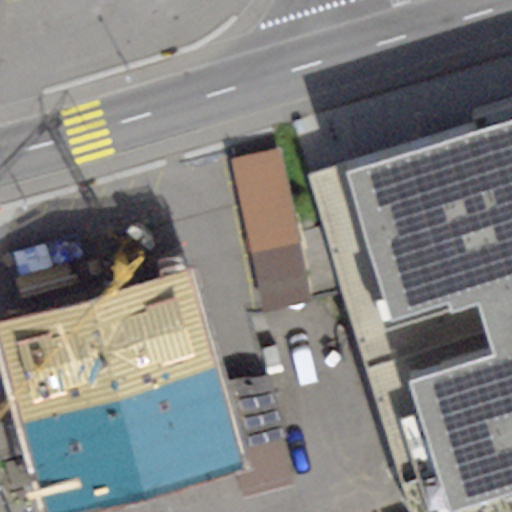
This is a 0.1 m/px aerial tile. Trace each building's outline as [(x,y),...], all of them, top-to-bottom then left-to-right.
[(355,147),(348,105),(306,113),(313,154),(355,147)] [(511,487),(511,130),(351,181),(454,506),(511,487)] [(251,300),(304,296),(291,140),(238,144),(251,300)] [(243,467),(191,274),(91,300),(143,493),(243,467)] [(73,511),(143,493),(91,300),(0,324),(0,358),(41,511),(73,511)]
